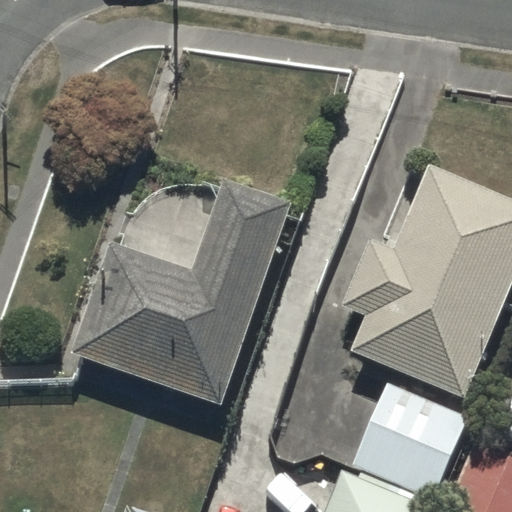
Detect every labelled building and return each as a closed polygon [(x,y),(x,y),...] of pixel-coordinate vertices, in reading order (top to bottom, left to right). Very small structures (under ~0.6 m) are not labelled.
[(511,278),(511,199),(424,164),(390,249),(367,240),(340,307),(363,315),(350,351),(464,399),(511,278)] [(287,202),(220,180),(189,269),(108,243),(69,353),(218,406),(287,202)] [(466,416),(384,383),(350,467),(431,500),(466,416)] [(511,511),(511,459),(474,444),(447,511),(511,511)] [(425,511),(427,510),(343,475),(326,511),(425,511)]
